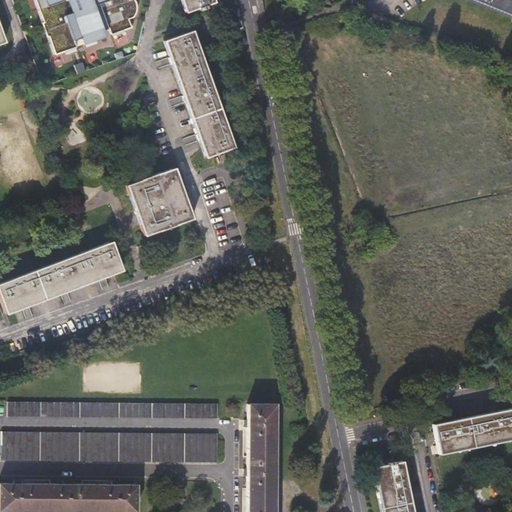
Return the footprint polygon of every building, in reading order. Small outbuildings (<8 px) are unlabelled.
[(34,0),(37,8),(41,20),(39,21),(43,31),(45,36),(47,35),(53,53),(62,50),(74,46),(71,39),(79,37),(82,43),(94,39),(102,36),(100,30),(107,27),(109,34),(122,29),(122,30),(130,27),(129,25),(126,18),(130,17),(131,17),(132,16),(133,14),(134,12),(135,9),(135,6),(135,4),(134,2),(133,0),(34,0)] [(179,0),(183,11),(213,1),(212,0),(179,0)] [(511,0),(470,0),(511,17),(511,0)] [(202,156),(230,146),(206,75),(190,30),(162,40),(167,53),(181,95),(198,142),(202,156)] [(119,50),(112,53),(114,59),(122,56),(119,50)] [(38,78),(40,84),(48,81),(45,75),(38,78)] [(237,171),(246,168),(243,158),(233,161),(237,171)] [(164,226),(189,217),(172,167),(123,184),(140,234),(164,226)] [(101,276),(117,270),(107,242),(0,278),(0,308),(0,310),(15,305),(56,291),(101,276)] [(499,346),(501,356),(511,354),(509,343),(499,346)] [(221,402),(12,403),(12,417),(221,417),(221,402)] [(277,511),(278,403),(251,402),(250,511),(277,511)] [(454,419),(448,420),(432,424),(438,453),(511,438),(511,407),(495,411),(488,413),(454,419)] [(5,460),(221,460),(221,433),(6,433),(5,460)] [(411,511),(405,485),(404,478),(400,460),(391,462),(390,459),(383,460),(384,463),(372,466),(381,511),(411,511)] [(141,485),(3,483),(2,510),(140,511),(141,485)]
